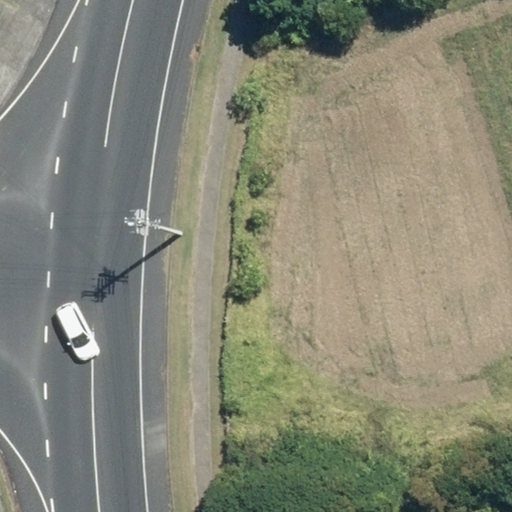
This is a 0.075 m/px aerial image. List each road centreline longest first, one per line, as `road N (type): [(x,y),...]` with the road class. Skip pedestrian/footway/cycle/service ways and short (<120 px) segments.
road 1 (tertiary): [(81,230),(74,371),(85,511)]
road 2 (tertiary): [(118,0),(81,230)]
